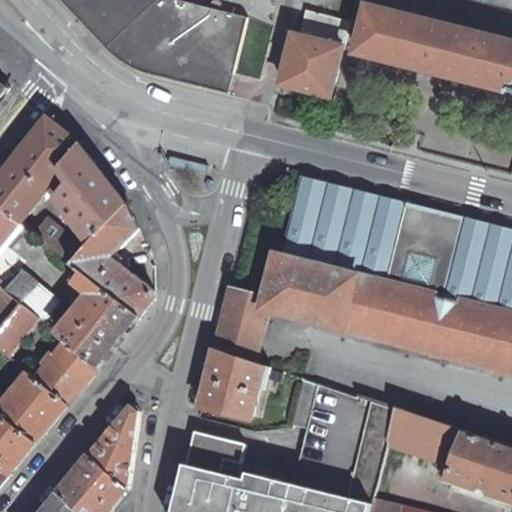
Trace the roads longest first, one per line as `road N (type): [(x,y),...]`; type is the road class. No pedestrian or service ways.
road 1 (residential): [(108,95),(168,211),(180,278),(177,298),(122,384)]
road 2 (residential): [(174,406),(257,136)]
road 3 (secondary): [(511,196),(257,136)]
road 4 (residential): [(122,384),(12,511)]
road 5 (secondary): [(257,136),(108,95)]
